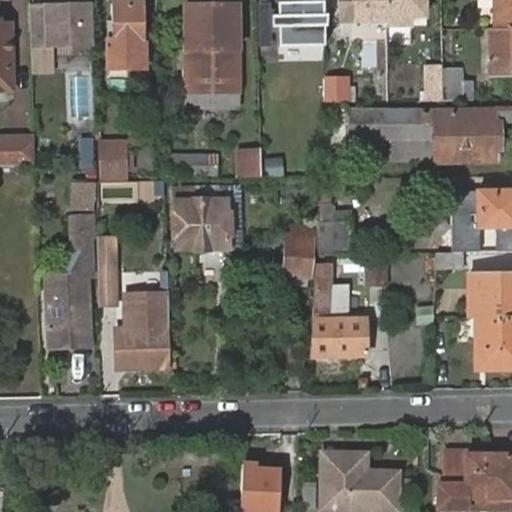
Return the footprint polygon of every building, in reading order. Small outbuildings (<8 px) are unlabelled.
[(387,19),(386,0),(344,0),(345,20),(387,19)] [(425,0),(386,0),(387,19),(387,26),(411,26),(411,22),(426,22),(425,0)] [(511,0),(491,0),(492,30),(511,29),(511,0)] [(324,2),(261,4),(262,47),(271,47),(272,34),(278,33),(279,48),(325,47),(324,2)] [(139,41),(139,3),(108,3),(108,39),(103,39),(103,69),(143,70),(143,42),(139,41)] [(93,50),(92,8),(30,9),(31,49),(93,50)] [(232,8),(182,8),(184,89),(232,89),(232,8)] [(13,22),(0,21),(0,94),(16,94),(13,22)] [(511,29),(492,30),(489,30),(490,75),(511,74),(511,29)] [(424,67),(424,101),(442,101),(442,70),(442,66),(424,67)] [(462,70),(442,70),(442,101),(462,100),(462,70)] [(346,139),(435,137),(435,112),(345,114),(345,106),(326,106),(326,128),(346,128),(346,139)] [(435,112),(435,137),(435,162),(495,161),(496,121),(511,120),(511,106),(495,107),(496,111),(435,112)] [(0,134),(0,164),(34,164),(34,134),(0,134)] [(79,144),(79,170),(92,170),(92,144),(79,144)] [(102,144),(103,179),(109,180),(108,173),(124,173),(123,144),(102,144)] [(238,177),(264,177),(265,148),(238,147),(238,177)] [(221,153),(172,150),(172,167),(220,170),(221,153)] [(269,178),(288,174),(283,155),(264,159),(269,178)] [(73,187),(74,210),(93,209),(92,187),(73,187)] [(511,191),(461,193),(462,211),(478,212),(479,227),(511,226),(511,191)] [(241,247),(240,202),(173,203),(174,227),(177,227),(178,248),(241,247)] [(74,219),(75,239),(77,238),(78,253),(92,252),(92,238),(94,238),(93,218),(74,219)] [(348,223),(317,224),(316,240),(315,253),(350,253),(348,223)] [(311,277),(313,240),(288,238),(285,276),(311,277)] [(101,250),(101,269),(103,308),(115,307),(113,250),(101,250)] [(466,269),(466,252),(437,253),(436,269),(451,269),(466,269)] [(369,259),(369,254),(315,255),(309,355),(366,354),(365,319),(321,319),(320,309),(328,309),(331,266),(369,265),(369,285),(384,284),(384,258),(369,259)] [(450,304),(451,269),(436,269),(436,289),(434,304),(450,304)] [(511,275),(468,275),(468,317),(475,318),(511,317),(511,275)] [(46,277),(50,349),(91,347),(88,276),(46,277)] [(511,361),(511,317),(475,318),(476,362),(511,361)] [(170,370),(169,328),(116,330),(117,371),(170,370)] [(448,459),(447,498),(511,498),(511,453),(466,453),(465,459),(448,459)] [(340,471),(320,471),(319,510),(395,511),(395,492),(395,485),(395,472),(364,472),(364,454),(339,454),(340,471)] [(321,454),(320,471),(340,471),(339,454),(321,454)] [(256,464),(242,463),(240,510),(279,511),(280,469),(256,469),(256,464)] [(417,478),(396,478),(395,485),(395,492),(417,492),(417,478)] [(511,511),(511,498),(447,498),(447,481),(433,481),(432,511),(511,511)] [(302,490),(302,510),(313,511),(314,490),(302,490)]
